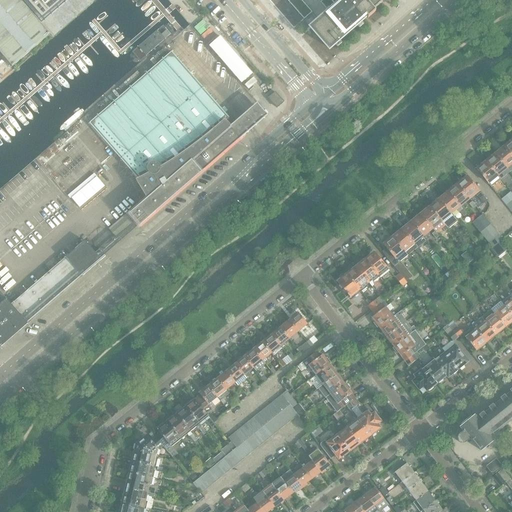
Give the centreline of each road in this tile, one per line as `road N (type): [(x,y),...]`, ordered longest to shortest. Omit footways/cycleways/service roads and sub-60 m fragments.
road 1 (residential): [(81,511),(96,442),(301,277)]
road 2 (tertiary): [(0,385),(232,184)]
road 3 (residential): [(301,277),(511,105)]
road 4 (residential): [(418,431),(301,277)]
road 5 (unknown): [(130,273),(80,222),(60,229),(28,263),(14,263),(0,246)]
road 6 (tertiary): [(330,111),(456,0)]
road 7 (tertiary): [(432,0),(324,94)]
road 8 (unclassified): [(226,0),(315,101)]
road 9 (residential): [(311,511),(418,431)]
road 10 (unclassified): [(324,94),(241,0)]
road 11 (tertiary): [(232,184),(330,111)]
